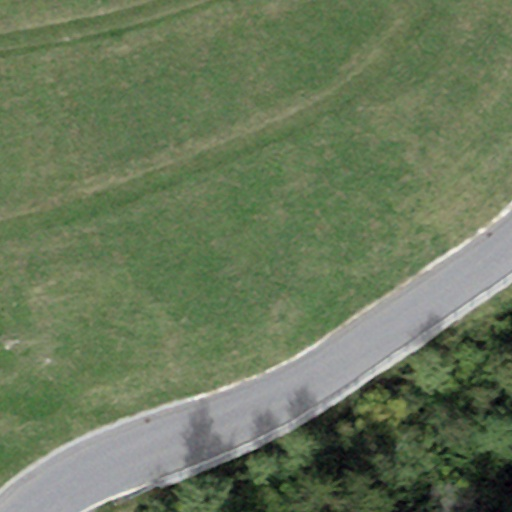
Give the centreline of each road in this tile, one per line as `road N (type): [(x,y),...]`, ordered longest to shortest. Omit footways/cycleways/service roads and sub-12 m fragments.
road 1 (unclassified): [(29,511),(80,478),(292,392),(511,240)]
road 2 (track): [(0,43),(118,27),(191,0)]
